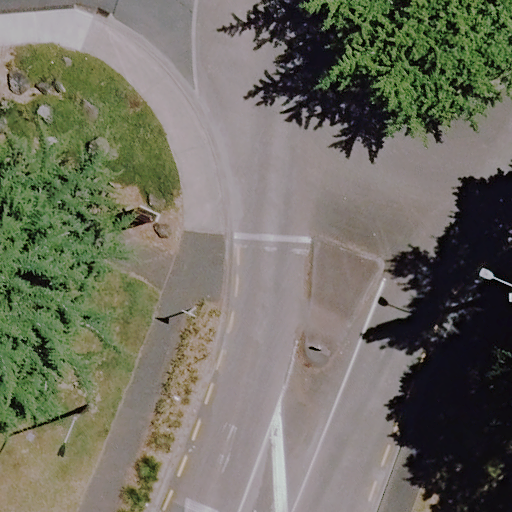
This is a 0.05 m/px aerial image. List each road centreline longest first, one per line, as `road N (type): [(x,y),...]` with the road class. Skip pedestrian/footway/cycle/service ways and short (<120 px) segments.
road 1 (tertiary): [(253,511),(384,186)]
road 2 (tertiary): [(384,186),(309,153),(257,91),(239,0)]
road 3 (tertiary): [(511,164),(433,189),(384,186)]
